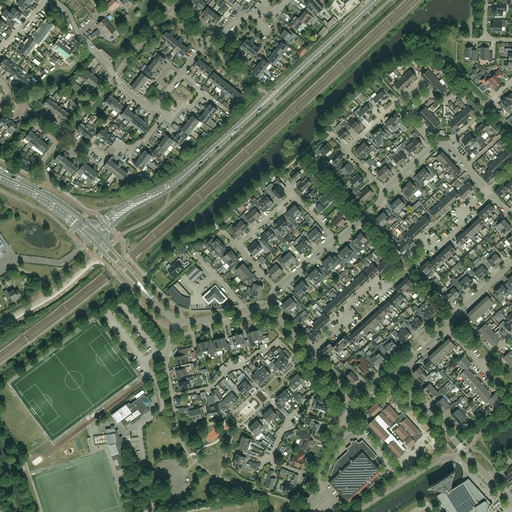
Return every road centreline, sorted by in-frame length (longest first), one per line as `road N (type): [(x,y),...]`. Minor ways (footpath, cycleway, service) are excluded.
road 1 (residential): [(309,352),(371,283),(388,286),(417,245),(437,248),(487,190)]
road 2 (residential): [(276,341),(210,387),(172,396),(164,361),(178,320)]
road 3 (residential): [(270,461),(318,475),(348,392)]
road 4 (tertiary): [(489,479),(400,383)]
road 5 (secondary): [(286,81),(375,0)]
